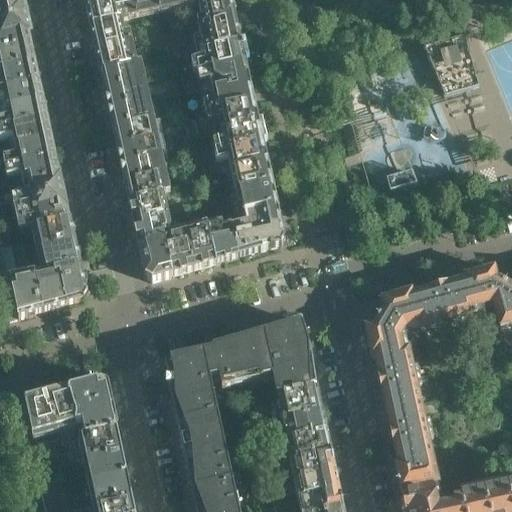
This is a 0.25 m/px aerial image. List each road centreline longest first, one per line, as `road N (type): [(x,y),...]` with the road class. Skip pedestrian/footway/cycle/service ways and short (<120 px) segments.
road 1 (residential): [(127,343),(53,0)]
road 2 (residential): [(379,511),(329,287)]
road 3 (residential): [(127,343),(329,287)]
road 4 (residential): [(329,287),(511,237)]
road 5 (residential): [(161,511),(127,343)]
road 6 (residential): [(0,374),(127,343)]
